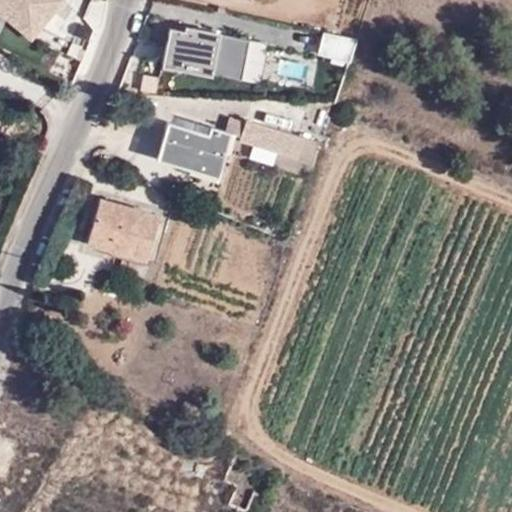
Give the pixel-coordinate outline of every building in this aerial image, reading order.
[(0,0),(0,1),(16,10),(33,29),(57,0),(0,0)] [(0,12),(8,16),(26,36),(33,29),(16,10),(0,1),(0,12)] [(191,33),(192,26),(183,25),(182,31),(191,33)] [(217,31),(192,26),(191,33),(182,31),(168,28),(161,63),(209,73),(217,31)] [(324,35),(321,51),(348,57),(351,40),(324,35)] [(274,57),(272,82),(310,85),(312,60),(274,57)] [(254,98),(249,115),(320,133),(324,117),(254,98)] [(320,133),(249,115),(244,132),(316,150),(320,133)] [(155,158),(189,167),(191,161),(218,169),(230,132),(209,125),(206,133),(167,121),(155,158)] [(191,161),(189,167),(216,175),(218,169),(191,161)] [(85,241),(143,258),(157,214),(98,197),(85,241)]
